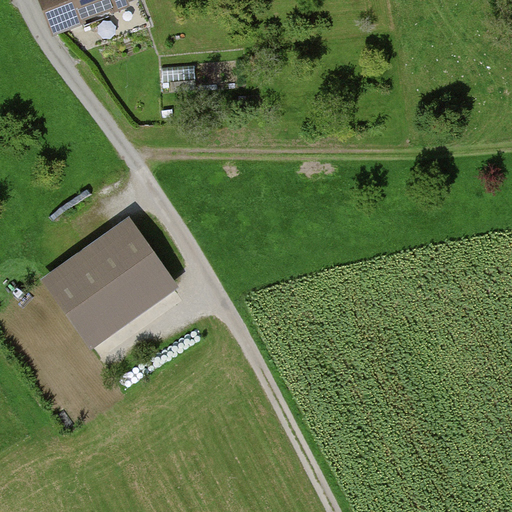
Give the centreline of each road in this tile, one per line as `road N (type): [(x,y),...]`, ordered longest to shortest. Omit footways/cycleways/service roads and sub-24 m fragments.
road 1 (residential): [(28,0),(230,309)]
road 2 (track): [(338,511),(230,309)]
